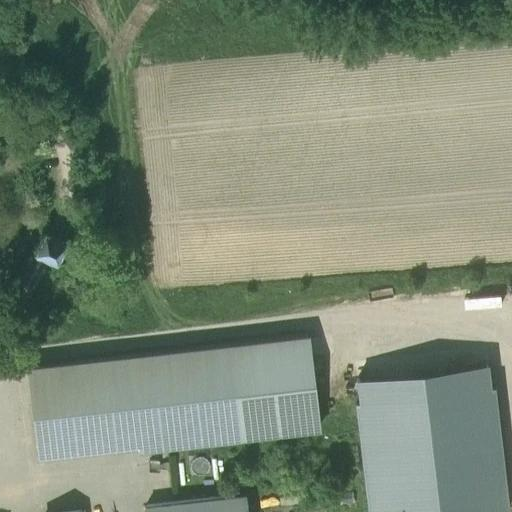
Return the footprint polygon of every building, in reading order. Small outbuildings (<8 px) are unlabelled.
[(36,250),(56,260),(66,241),(45,231),(36,250)] [(28,367),(38,457),(114,448),(138,445),(138,450),(318,429),(307,335),(149,353),(28,367)] [(431,355),(411,358),(413,369),(433,366),(431,355)] [(356,378),(359,400),(490,384),(488,363),(356,378)] [(490,384),(359,400),(372,511),(472,511),(505,508),(490,384)] [(494,384),(490,384),(505,508),(509,508),(494,384)] [(372,511),(359,400),(355,400),(368,511),(372,511)] [(146,506),(146,511),(247,511),(246,494),(146,506)]
